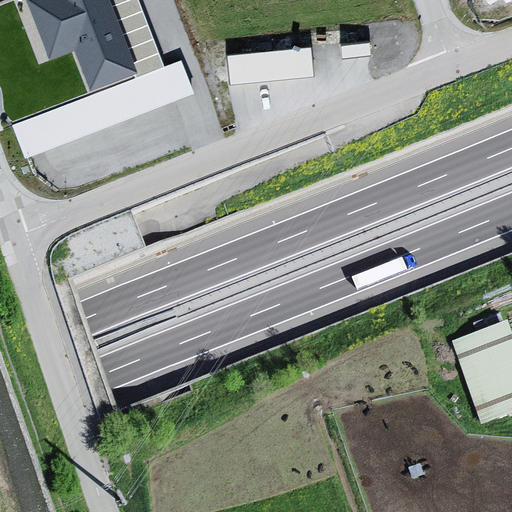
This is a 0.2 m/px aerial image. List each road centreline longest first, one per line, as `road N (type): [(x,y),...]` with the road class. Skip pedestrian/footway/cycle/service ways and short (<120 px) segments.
road 1 (motorway): [(511,146),(0,349)]
road 2 (motorway): [(0,413),(511,211)]
road 3 (residential): [(12,236),(452,66)]
road 4 (tertiary): [(12,236),(106,511)]
